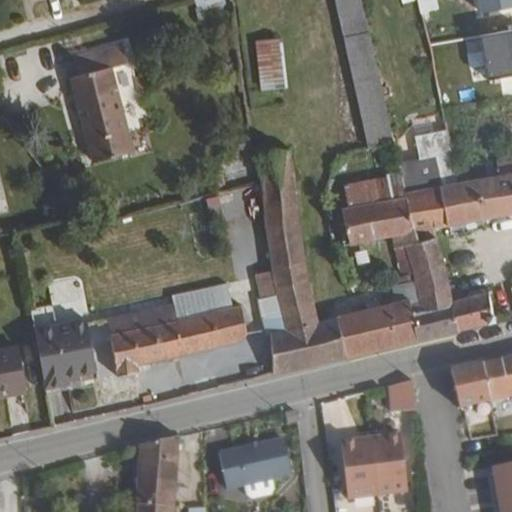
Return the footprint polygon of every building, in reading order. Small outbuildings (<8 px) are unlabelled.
[(397,143),(364,0),(342,0),(352,41),(354,40),(378,147),(397,143)] [(286,82),(278,34),(258,38),(266,85),(286,82)] [(378,147),(354,40),(352,41),(347,43),(371,148),(378,147)] [(131,132),(114,70),(133,64),(128,45),(79,58),(84,75),(77,77),(95,142),(131,132)] [(296,140),(286,82),(266,85),(253,87),(262,144),(292,140),(296,140)] [(456,142),(454,131),(422,139),(425,148),(456,142)] [(137,151),(131,132),(95,142),(101,162),(137,151)] [(299,191),(292,140),(262,144),(270,194),(299,191)] [(465,180),(456,142),(425,148),(428,159),(402,165),(403,170),(408,190),(441,184),(465,180)] [(508,172),(506,160),(481,165),(483,177),(508,172)] [(408,190),(403,170),(371,177),(377,203),(409,195),(408,190)] [(511,212),(511,171),(508,172),(483,177),(465,180),(441,184),(448,225),(511,212)] [(453,304),(439,238),(420,242),(417,232),(409,195),(377,203),(371,177),(344,181),(349,204),(346,205),(353,242),(395,235),(403,278),(399,279),(400,285),(415,281),(420,303),(422,312),(453,304)] [(448,225),(441,184),(408,190),(409,195),(417,232),(436,227),(448,225)] [(320,322),(308,269),(299,191),(270,194),(278,256),(292,328),(266,334),(274,371),(326,358),(320,322)] [(210,215),(191,216),(194,258),(213,256),(210,215)] [(439,238),(436,227),(417,232),(420,242),(439,238)] [(418,336),(414,314),(412,305),(420,303),(415,281),(400,285),(394,286),(397,298),(392,299),(394,304),(383,307),(370,310),(336,318),(344,354),(418,336)] [(491,319),(488,308),(495,306),(492,294),(453,304),(459,327),(491,319)] [(383,307),(381,302),(368,305),(370,310),(383,307)] [(459,327),(453,304),(422,312),(414,314),(418,336),(459,327)] [(138,362),(239,340),(249,330),(244,305),(177,320),(173,305),(149,310),(152,325),(115,334),(121,373),(140,369),(138,362)] [(497,318),(495,306),(488,308),(491,319),(497,318)] [(152,325),(149,310),(113,318),(115,334),(152,325)] [(344,354),(336,318),(320,322),(326,358),(344,354)] [(97,370),(88,319),(84,320),(88,372),(97,370)] [(88,372),(84,320),(35,329),(45,388),(69,383),(67,376),(66,374),(79,371),(79,373),(88,372)] [(0,350),(0,395),(26,391),(18,347),(0,350)] [(511,396),(511,357),(481,364),(489,402),(511,396)] [(489,402),(481,364),(451,371),(460,409),(489,402)] [(416,416),(413,381),(391,387),(396,421),(416,416)] [(299,424),(297,410),(282,413),(284,426),(299,424)] [(407,492),(400,435),(370,439),(377,496),(407,492)] [(219,449),(226,483),(290,470),(283,436),(219,449)] [(174,511),(177,437),(137,447),(135,511),(174,511)] [(377,496),(370,439),(340,443),(347,500),(377,496)] [(511,511),(511,459),(491,463),(500,511),(511,511)] [(205,511),(205,503),(191,505),(192,511),(205,511)]
